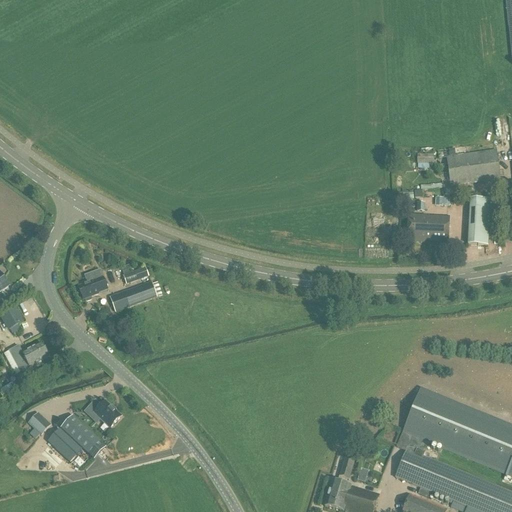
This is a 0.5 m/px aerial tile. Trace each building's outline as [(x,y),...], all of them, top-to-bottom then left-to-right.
[(479,130),(479,134),(470,135),(471,146),(489,144),(487,129),(479,130)] [(430,166),(429,151),(417,151),(417,158),(414,158),(414,167),(430,166)] [(450,189),(500,181),(497,151),(446,158),(450,189)] [(470,200),(467,246),(487,247),(488,240),(497,241),(500,201),(490,200),(490,201),(470,200)] [(424,213),(425,205),(417,204),(417,213),(424,213)] [(447,244),(449,218),(409,216),(407,242),(422,243),(447,244)] [(127,286),(148,279),(145,270),(124,278),(127,286)] [(88,284),(78,288),(83,301),(85,300),(85,302),(87,303),(91,301),(91,300),(91,298),(99,295),(98,295),(108,291),(100,271),(85,277),(88,284)] [(0,293),(9,287),(0,275),(0,293)] [(152,284),(152,283),(110,298),(116,314),(162,297),(156,283),(152,284)] [(13,336),(21,331),(18,326),(25,322),(15,306),(0,314),(0,319),(8,332),(10,331),(13,336)] [(9,352),(20,374),(49,358),(48,357),(49,356),(47,353),(45,353),(41,345),(22,355),(18,347),(9,352)] [(511,427),(421,390),(397,450),(404,453),(412,456),(414,451),(422,454),(420,459),(423,460),(429,446),(511,480),(511,427)] [(105,403),(94,415),(110,430),(122,418),(105,403)] [(39,415),(29,425),(42,437),(52,427),(39,415)] [(73,417),(61,430),(94,461),(106,448),(73,417)] [(60,431),(48,444),(70,464),(82,452),(60,431)] [(404,453),(394,480),(474,511),(511,511),(511,496),(423,460),(420,459),(422,454),(414,451),(412,456),(404,453)] [(344,459),(339,478),(350,482),(355,462),(344,459)] [(333,482),(325,508),(338,511),(373,511),(379,496),(333,482)] [(408,496),(402,511),(445,511),(446,510),(408,496)]
